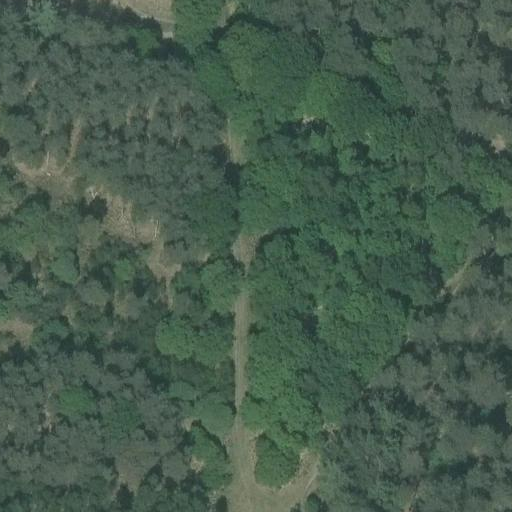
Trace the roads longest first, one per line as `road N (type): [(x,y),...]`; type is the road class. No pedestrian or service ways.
road 1 (track): [(233,50),(236,511)]
road 2 (track): [(292,511),(511,214)]
road 3 (track): [(0,3),(233,50)]
road 4 (track): [(511,162),(350,89)]
road 5 (track): [(350,89),(233,50)]
